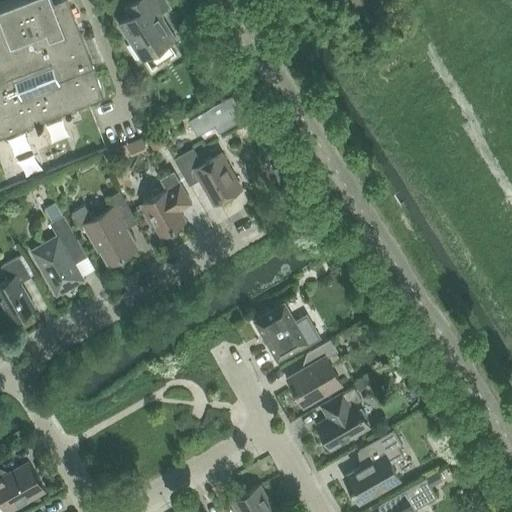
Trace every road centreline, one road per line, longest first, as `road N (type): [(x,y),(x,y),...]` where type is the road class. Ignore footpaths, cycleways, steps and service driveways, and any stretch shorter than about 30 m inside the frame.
road 1 (residential): [(511,441),(228,0)]
road 2 (residential): [(9,372),(257,230)]
road 3 (residential): [(115,511),(263,426)]
road 4 (residential): [(85,511),(9,372)]
